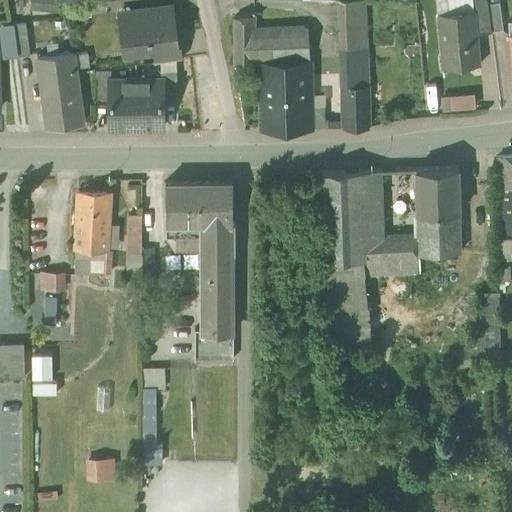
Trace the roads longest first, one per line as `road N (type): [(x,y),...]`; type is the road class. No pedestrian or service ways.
road 1 (tertiary): [(0,158),(360,151),(511,133)]
road 2 (track): [(236,138),(242,511)]
road 3 (track): [(203,0),(236,138)]
